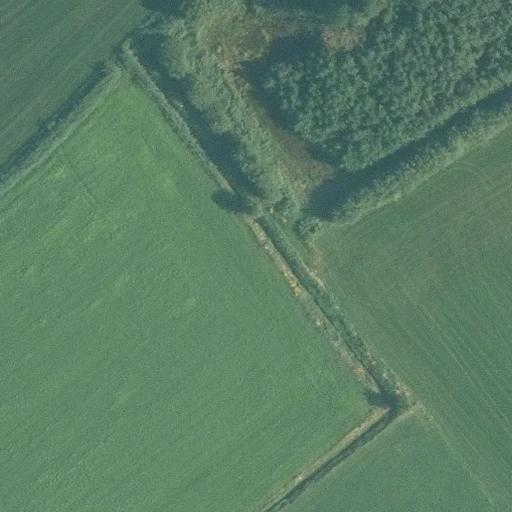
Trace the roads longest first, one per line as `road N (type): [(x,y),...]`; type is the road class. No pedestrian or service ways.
road 1 (track): [(511,503),(296,230)]
road 2 (track): [(511,84),(296,230)]
